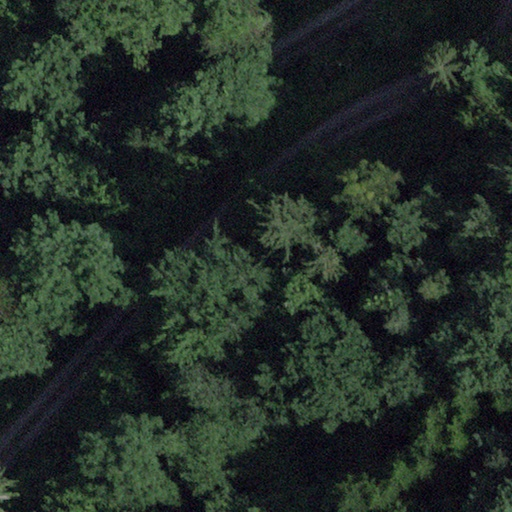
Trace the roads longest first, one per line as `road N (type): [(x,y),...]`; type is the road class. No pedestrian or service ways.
road 1 (track): [(0,451),(106,323),(304,151),(365,104),(511,37)]
road 2 (track): [(363,0),(233,74),(0,155)]
